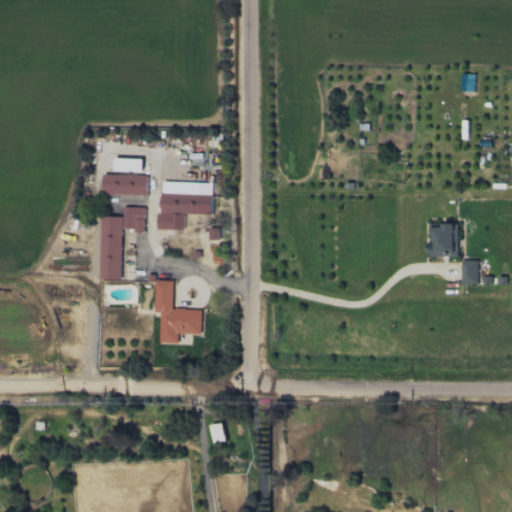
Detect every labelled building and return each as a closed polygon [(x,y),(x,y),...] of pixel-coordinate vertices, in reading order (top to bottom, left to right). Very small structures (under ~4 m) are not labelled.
[(142,171),(143,159),(115,158),(114,170),(142,171)] [(103,194),(148,195),(148,175),(103,174),(103,194)] [(212,182),(161,182),(160,229),(184,229),(184,214),(212,214),(212,182)] [(120,280),(122,230),(144,231),(144,207),(123,206),(122,216),(102,216),(100,279),(120,280)] [(458,223),(431,223),(431,242),(428,242),(428,256),(458,256),(458,223)] [(478,260),(462,259),(461,283),(477,283),(478,260)] [(201,309),(173,308),(173,280),(155,280),(155,312),(160,312),(159,343),(177,343),(178,333),(201,334),(201,309)] [(214,442),(226,440),(223,422),(210,425),(214,442)]
